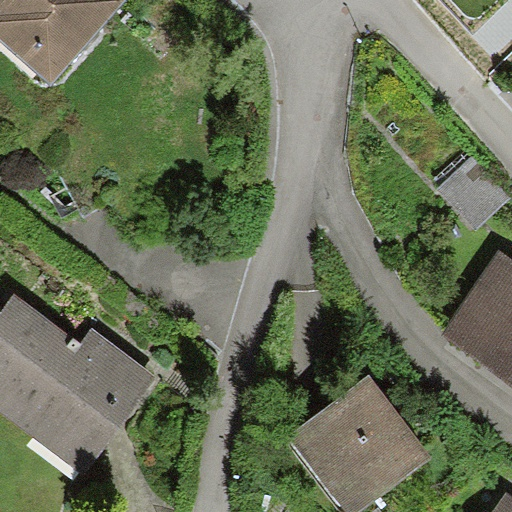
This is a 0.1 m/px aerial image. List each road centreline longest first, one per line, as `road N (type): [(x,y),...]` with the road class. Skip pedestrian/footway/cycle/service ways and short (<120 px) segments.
road 1 (residential): [(204,511),(296,164)]
road 2 (residential): [(296,164),(341,215),(423,347),(511,423)]
road 3 (residential): [(511,142),(374,0)]
road 4 (residential): [(316,0),(296,164)]
